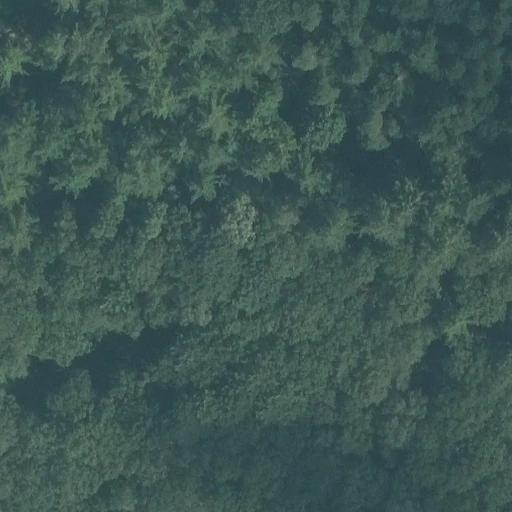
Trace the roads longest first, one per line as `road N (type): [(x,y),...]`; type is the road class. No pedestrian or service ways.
road 1 (track): [(0,216),(94,191),(511,114)]
road 2 (track): [(511,340),(370,342),(146,405),(0,423)]
